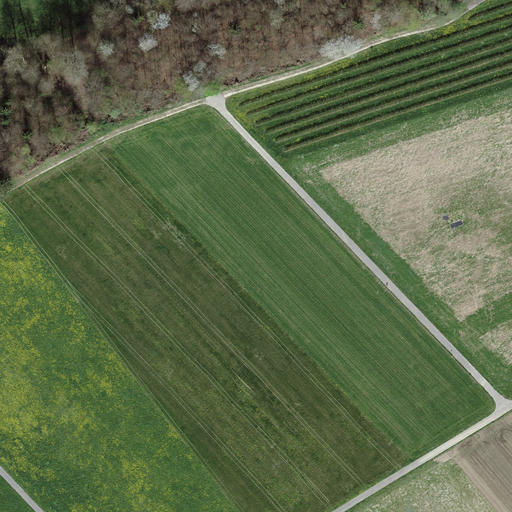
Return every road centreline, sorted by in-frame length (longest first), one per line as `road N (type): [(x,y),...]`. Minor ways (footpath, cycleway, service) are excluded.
road 1 (track): [(0,196),(115,132),(433,27),(481,0)]
road 2 (track): [(508,407),(211,99)]
